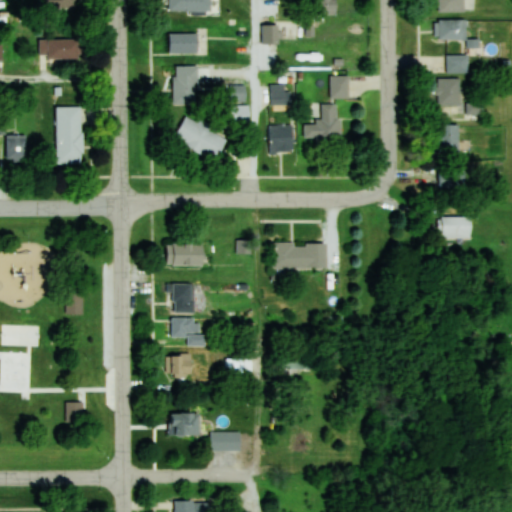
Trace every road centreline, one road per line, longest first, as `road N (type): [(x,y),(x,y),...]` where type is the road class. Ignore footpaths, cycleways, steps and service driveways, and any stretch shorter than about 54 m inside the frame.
road 1 (residential): [(129,511),(120,0)]
road 2 (residential): [(0,205),(381,195)]
road 3 (residential): [(243,475),(0,475)]
road 4 (residential): [(381,195),(392,165),(388,0)]
